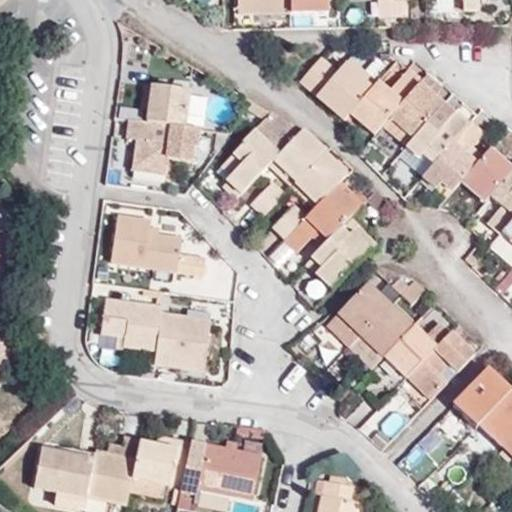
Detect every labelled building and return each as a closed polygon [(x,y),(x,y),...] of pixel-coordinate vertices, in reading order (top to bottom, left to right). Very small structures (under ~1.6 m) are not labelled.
[(256,16),(289,15),(288,0),(235,0),(236,10),(256,10),(256,16)] [(288,0),(289,15),(327,15),(326,0),(288,0)] [(461,0),(462,13),(476,13),(476,0),(461,0)] [(256,26),(256,16),(256,10),(236,10),(233,11),(233,26),(256,26)] [(350,58),(344,64),(371,89),(377,82),(350,58)] [(336,73),(320,59),(298,86),(341,124),(346,117),(371,89),(344,64),(336,73)] [(407,69),(405,71),(392,85),(406,98),(418,83),(420,81),(407,69)] [(371,89),(346,117),(371,137),(380,128),(402,103),(377,82),(371,89)] [(406,98),(402,103),(380,128),(404,149),(442,104),(418,83),(406,98)] [(147,112),(151,88),(142,86),(138,110),(147,112)] [(147,112),(145,122),(185,127),(189,92),(151,88),(147,112)] [(466,125),(442,104),(404,149),(415,159),(421,153),(432,165),(466,125)] [(272,162),(303,131),(271,115),(230,156),(241,168),(230,177),(225,182),(239,197),(267,167),(272,162)] [(197,149),(199,129),(185,127),(145,122),(129,120),(125,140),(134,141),(131,171),(162,176),(165,160),(188,164),(190,148),(197,149)] [(468,123),(466,125),(432,165),(424,174),(421,178),(434,190),(439,183),(449,193),(459,183),(474,164),(465,154),(482,135),(468,123)] [(296,184),(323,158),(325,155),(303,131),(272,162),(296,184)] [(488,149),(474,164),(459,183),(482,204),(488,199),(511,170),(488,149)] [(412,164),(424,174),(432,165),(421,153),(415,159),(412,164)] [(241,168),(230,156),(219,168),(230,177),(241,168)] [(328,197),(346,179),(323,158),(296,184),(295,186),(316,208),(320,204),(328,197)] [(296,184),(272,162),(267,167),(290,190),(295,186),(296,184)] [(511,169),(511,170),(488,199),(500,208),(485,225),(498,236),(500,233),(511,219),(511,169)] [(219,187),(233,202),(239,197),(225,182),(219,187)] [(434,190),(444,199),(449,193),(439,183),(434,190)] [(249,207),(262,219),(284,197),(271,185),(249,207)] [(290,190),(288,192),(311,213),(316,208),(295,186),(290,190)] [(325,244),(350,219),(358,210),(346,197),(337,207),(330,214),(320,204),(316,208),(311,213),(304,220),(283,242),(282,243),(294,254),(309,239),(315,234),(325,244)] [(330,214),(337,207),(328,197),(320,204),(330,214)] [(272,230),(283,242),(304,220),(293,208),(272,230)] [(179,241),(157,238),(147,236),(148,229),(149,222),(117,217),(110,264),(200,278),(202,259),(178,256),(179,241)] [(313,278),(328,293),(376,245),(350,219),(325,244),(319,251),(310,260),(321,270),(313,278)] [(511,243),(511,219),(500,233),(511,243)] [(147,236),(157,238),(157,229),(148,229),(147,236)] [(492,242),(511,259),(511,243),(500,233),(498,236),(492,242)] [(319,251),(325,244),(315,234),(309,239),(319,251)] [(303,267),(313,278),(321,270),(310,260),(303,267)] [(390,288),(399,296),(407,288),(399,280),(390,288)] [(409,306),(424,291),(413,282),(407,288),(399,296),(409,306)] [(358,338),(390,306),(368,284),(337,317),(358,338)] [(161,314),(161,309),(105,300),(101,334),(124,337),(123,348),(155,353),(161,314)] [(382,358),(411,328),(390,306),(358,338),(380,360),(382,358)] [(155,353),(153,366),(200,373),(207,321),(161,314),(155,353)] [(327,327),(348,348),(353,343),(358,338),(337,317),(327,327)] [(405,380),(406,379),(448,336),(438,326),(426,338),(413,326),(411,328),(382,358),(405,380)] [(21,339),(2,333),(0,339),(0,381),(7,384),(21,339)] [(406,379),(428,402),(445,384),(437,376),(448,367),(455,374),(471,358),(448,336),(406,379)] [(353,343),(375,365),(380,360),(358,338),(353,343)] [(437,376),(445,384),(455,374),(448,367),(437,376)] [(508,394),(487,373),(452,407),(455,409),(463,419),(474,429),(478,426),(508,394)] [(500,447),(511,434),(511,390),(508,394),(478,426),(489,436),(498,445),(500,447)] [(463,419),(455,409),(449,415),(458,423),(463,419)] [(511,434),(500,447),(503,451),(511,459),(511,434)] [(493,450),(498,445),(489,436),(484,441),(493,450)] [(157,437),(156,445),(174,449),(176,441),(157,437)] [(106,453),(135,459),(139,442),(123,439),(121,446),(108,444),(106,453)] [(135,459),(128,493),(161,500),(165,488),(180,491),(189,452),(190,444),(176,441),(174,449),(156,445),(139,442),(135,459)] [(189,452),(180,491),(180,495),(193,498),(195,490),(251,503),(261,456),(204,444),(202,455),(189,452)] [(56,494),(85,500),(93,460),(41,450),(33,489),(56,494)] [(106,453),(94,451),(93,460),(85,500),(125,508),(128,493),(135,459),(106,453)] [(511,459),(503,451),(499,455),(507,464),(511,459)] [(356,511),(358,505),(355,504),(357,495),(348,488),(343,486),(344,479),(329,476),(328,484),(323,483),(321,496),(317,511),(356,511)] [(321,496),(323,483),(315,482),(313,494),(321,496)] [(53,507),(74,511),(82,511),(85,500),(56,494),(53,507)]
